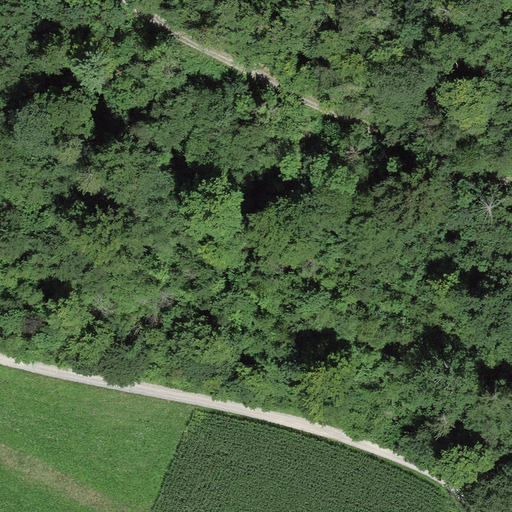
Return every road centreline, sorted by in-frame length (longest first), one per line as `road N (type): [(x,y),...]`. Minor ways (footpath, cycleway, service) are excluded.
road 1 (track): [(0,359),(325,434),(442,478),(463,511)]
road 2 (track): [(122,0),(407,148),(511,181)]
